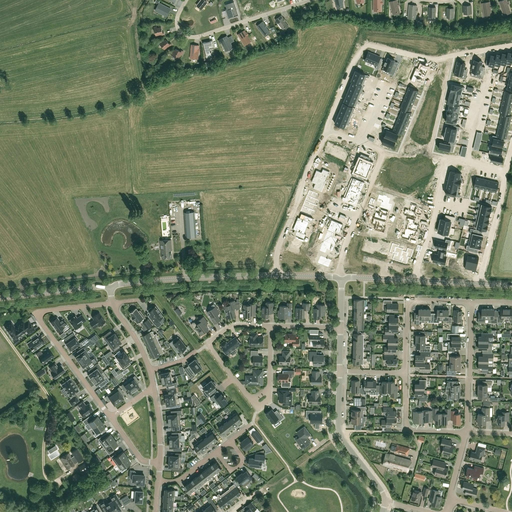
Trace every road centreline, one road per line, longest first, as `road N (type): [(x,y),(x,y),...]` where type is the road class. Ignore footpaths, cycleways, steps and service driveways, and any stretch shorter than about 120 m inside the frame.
road 1 (residential): [(277,275),(277,253),(363,42),(434,56),(511,45)]
road 2 (residential): [(271,325),(269,401),(259,408),(208,345),(234,324)]
road 3 (residential): [(110,418),(39,315),(112,303)]
road 4 (unknown): [(326,131),(383,154),(356,214),(341,279)]
road 5 (residential): [(505,169),(448,156),(413,280)]
road 6 (tertiary): [(110,287),(277,275)]
road 7 (residential): [(407,372),(407,300),(471,301)]
road 8 (residential): [(467,432),(471,301)]
road 9 (residential): [(467,432),(406,431),(407,372)]
